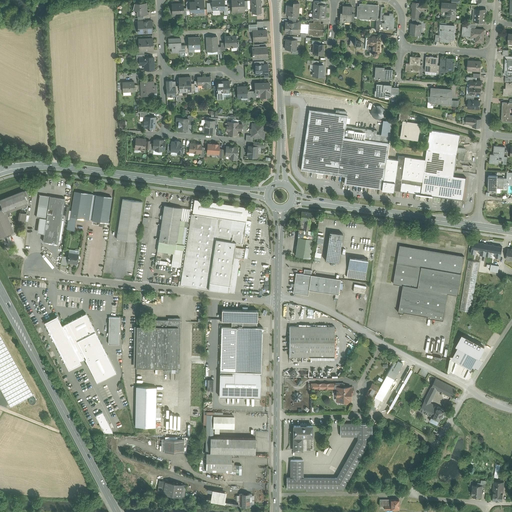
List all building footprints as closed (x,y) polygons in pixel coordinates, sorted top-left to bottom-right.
[(204,0),(195,1),(195,2),(190,2),(190,9),(190,12),(194,12),(194,15),(204,14),(204,9),(204,0)] [(223,0),(212,0),(212,3),(213,10),(213,11),(213,14),(224,14),(224,10),(224,6),(223,0)] [(244,0),(231,0),(232,12),(238,12),(237,7),(244,7),(244,1),(244,0)] [(260,0),(251,0),(252,12),(257,12),(261,12),(260,0)] [(320,2),(314,1),(313,17),(320,18),(325,18),(326,5),(320,4),(320,2)] [(299,3),(293,2),(293,5),(287,5),(286,15),(288,15),(298,16),(299,3)] [(427,3),(413,2),(412,16),(419,17),(420,17),(421,13),(420,13),(420,12),(419,12),(420,10),(427,11),(427,3)] [(147,3),(135,3),(133,10),(137,11),(138,15),(143,15),(150,14),(149,11),(147,12),(147,3)] [(456,4),(442,3),(442,10),(447,11),(446,18),(455,18),(456,4)] [(183,4),(172,4),(172,8),(172,14),(173,16),(183,15),(183,14),(184,14),(183,8),(183,4)] [(367,18),(368,4),(360,4),(360,8),(358,8),(357,17),(367,18)] [(368,4),(367,18),(376,19),(377,19),(377,18),(378,5),(372,5),(372,4),(368,4)] [(352,6),(342,5),(342,13),(341,13),(340,21),(344,22),(344,20),(351,21),(351,16),(352,6)] [(479,9),(476,8),(476,9),(475,16),(474,16),(474,21),(477,21),(485,22),(486,9),(479,9)] [(384,15),(383,15),(383,20),(385,20),(384,23),(383,23),(382,27),(387,27),(387,29),(393,29),(394,17),(393,17),(393,13),(389,13),(389,15),(384,15)] [(145,21),(138,21),(140,21),(140,29),(138,29),(138,33),(142,33),(142,32),(147,31),(147,33),(152,32),(152,20),(145,21)] [(289,23),(286,22),(286,32),(297,33),(297,23),(295,23),(289,23)] [(412,23),(411,34),(416,34),(416,35),(423,35),(423,34),(420,34),(421,28),(420,28),(420,24),(422,24),(422,23),(412,23)] [(476,29),(476,27),(471,27),(471,24),(470,24),(463,23),(462,36),(471,36),(471,28),(476,29)] [(313,24),(310,24),(309,34),(313,34),(313,35),(320,35),(320,31),(323,31),(323,25),(320,25),(313,24)] [(455,26),(441,25),(440,30),(442,30),(441,35),(441,41),(450,41),(450,39),(453,39),(453,34),(454,34),(455,26)] [(476,29),(471,28),(471,36),(477,37),(477,42),(483,42),(484,29),(476,29)] [(257,31),(253,31),(253,41),(267,40),(266,30),(257,31)] [(236,36),(224,36),(225,42),(225,47),(231,47),(231,48),(233,48),(233,46),(237,46),(236,36)] [(380,37),(372,36),(372,38),(368,37),(367,41),(367,44),(373,45),(372,53),(373,53),(373,55),(374,57),(376,57),(378,56),(378,53),(379,53),(380,37)] [(200,37),(188,38),(188,45),(188,49),(189,49),(194,49),(200,48),(200,37)] [(217,37),(206,37),(207,51),(217,51),(218,51),(217,47),(217,37)] [(153,38),(139,39),(139,40),(140,40),(140,44),(139,44),(139,48),(140,48),(140,50),(139,50),(139,51),(144,51),(145,50),(145,49),(153,49),(153,38)] [(180,38),(169,39),(169,47),(174,47),(174,53),(181,52),(181,45),(180,38)] [(293,39),(286,39),(285,50),(292,50),(296,50),(297,40),(297,39),(293,39)] [(353,43),(354,45),(355,46),(356,47),(358,47),(359,47),(361,46),(361,44),(361,41),(360,40),(358,39),(357,39),(355,40),(354,41),(353,43)] [(323,44),(314,44),(313,53),(322,54),(323,44)] [(267,47),(261,48),(261,47),(259,47),(253,48),(253,52),(252,52),(253,59),(268,58),(268,54),(267,54),(267,47)] [(421,57),(411,56),(410,64),(407,63),(406,69),(412,70),(412,71),(419,71),(420,71),(420,67),(421,57)] [(144,57),(139,57),(139,60),(140,64),(145,64),(145,69),(154,69),(153,57),(144,57)] [(438,58),(427,57),(426,71),(436,71),(437,71),(437,65),(438,58)] [(454,59),(447,58),(447,59),(441,58),(440,65),(439,73),(443,74),(444,71),(447,71),(447,70),(453,70),(454,70),(454,62),(454,59)] [(481,61),(468,60),(467,70),(480,71),(481,61)] [(264,64),(255,64),(256,74),(264,74),(264,75),(269,75),(268,70),(267,64),(264,64)] [(318,65),(314,65),(313,71),(313,72),(313,76),(322,76),(323,65),(318,65)] [(384,68),(376,67),(375,72),(377,72),(377,79),(391,80),(392,70),(384,69),(384,68)] [(210,76),(197,77),(197,81),(198,85),(205,85),(205,87),(211,87),(210,76)] [(191,77),(179,78),(179,86),(179,92),(191,91),(191,90),(191,83),(191,77)] [(153,81),(140,81),(141,95),(157,95),(157,93),(154,93),(153,85),(153,81)] [(176,92),(176,88),(172,88),(172,81),(166,81),(166,98),(176,98),(176,92)] [(229,81),(217,82),(217,86),(217,93),(218,93),(230,92),(229,81)] [(134,82),(123,82),(123,91),(131,91),(134,91),(134,85),(134,82)] [(510,82),(506,82),(506,88),(504,88),(503,95),(511,96),(511,90),(511,82),(510,82)] [(269,83),(255,83),(255,91),(255,93),(256,93),(261,92),(262,97),(270,97),(269,83)] [(391,86),(377,84),(376,91),(378,91),(378,96),(390,97),(390,94),(391,88),(391,86)] [(247,87),(237,87),(237,98),(247,97),(248,97),(247,91),(247,87)] [(442,89),(432,88),(431,97),(431,101),(431,102),(441,103),(442,89)] [(452,90),(442,89),(441,103),(451,104),(451,100),(452,90)] [(474,100),(468,100),(468,104),(469,104),(469,108),(479,108),(480,101),(474,100)] [(511,102),(510,103),(503,102),(502,121),(511,121),(511,115),(510,115),(510,107),(511,107),(511,102)] [(377,130),(345,126),(347,115),(346,115),(346,112),(340,111),(339,114),(309,109),(301,170),(345,176),(344,183),(382,189),(382,188),(383,181),(386,158),(390,136),(381,135),(381,133),(379,132),(379,134),(376,134),(377,130)] [(408,114),(399,113),(398,120),(403,121),(407,122),(408,114)] [(148,116),(145,116),(145,117),(145,122),(144,121),(142,123),(142,124),(143,126),(145,126),(144,127),(154,128),(155,117),(148,116)] [(481,119),(466,117),(465,123),(473,124),(473,127),(480,128),(481,119)] [(187,119),(177,118),(177,123),(178,125),(178,130),(187,130),(187,124),(188,119),(187,119)] [(206,120),(203,120),(201,120),(201,125),(204,125),(203,130),(204,132),(214,132),(214,123),(215,121),(211,120),(206,120)] [(407,122),(403,121),(401,137),(418,140),(420,124),(407,122)] [(238,123),(230,122),(230,126),(227,126),(227,130),(228,130),(228,134),(237,135),(237,130),(241,130),(241,129),(242,124),(238,124),(238,123)] [(260,124),(253,124),(252,136),(255,136),(255,138),(260,139),(260,136),(262,137),(263,125),(260,124)] [(460,134),(430,129),(427,150),(425,159),(422,159),(398,156),(398,160),(386,158),(383,181),(382,188),(382,189),(382,190),(393,192),(394,190),(463,200),(466,177),(454,176),(457,155),(458,147),(460,134)] [(145,140),(136,139),(135,148),(144,149),(145,148),(145,141),(145,140)] [(163,140),(156,139),(156,140),(154,140),(154,144),(153,149),(154,149),(155,149),(155,150),(162,150),(162,149),(164,150),(165,141),(163,141),(163,140)] [(179,141),(175,141),(175,142),(171,142),(171,144),(171,150),(177,151),(177,153),(182,154),(183,146),(182,146),(182,142),(179,142),(179,141)] [(200,144),(195,144),(190,144),(189,151),(194,152),(198,153),(198,152),(201,152),(201,147),(202,145),(200,145),(200,144)] [(217,144),(213,144),(208,144),(207,153),(218,154),(219,149),(219,145),(217,144)] [(238,147),(226,146),(226,150),(225,155),(226,155),(229,155),(230,156),(230,159),(237,159),(238,147)] [(253,146),(249,146),(249,149),(248,149),(247,153),(249,153),(248,157),(256,157),(256,155),(257,146),(253,146)] [(505,147),(494,146),(493,154),(490,154),(490,162),(498,163),(499,159),(503,159),(504,159),(504,156),(505,147)] [(497,176),(489,175),(488,189),(497,190),(497,192),(500,192),(500,188),(504,188),(504,185),(506,185),(507,178),(497,177),(497,176)] [(22,192),(0,200),(3,209),(5,212),(8,211),(22,205),(24,209),(27,207),(28,205),(22,192)] [(93,195),(75,192),(71,217),(89,219),(93,195)] [(50,196),(40,195),(36,217),(39,218),(46,219),(50,196)] [(111,197),(96,195),(92,220),(99,221),(105,222),(108,222),(111,197)] [(65,199),(50,196),(46,219),(45,229),(43,241),(58,244),(65,199)] [(143,202),(122,199),(117,239),(137,242),(143,202)] [(248,207),(195,199),(192,212),(246,221),(248,207)] [(495,204),(487,203),(486,210),(494,211),(494,207),(495,204)] [(511,203),(503,203),(503,206),(511,207),(511,209),(511,211),(511,203)] [(190,209),(164,205),(164,208),(163,208),(162,209),(162,210),(163,211),(163,215),(161,215),(160,216),(160,218),(161,219),(162,219),(157,251),(168,252),(168,247),(184,250),(189,213),(190,213),(189,213),(190,209)] [(3,209),(0,209),(0,234),(0,236),(12,232),(7,217),(5,212),(3,209)] [(311,212),(302,211),(300,219),(310,221),(311,212)] [(246,222),(194,214),(183,285),(208,289),(228,291),(229,285),(234,256),(247,258),(249,248),(242,247),(243,243),(246,222)] [(46,219),(39,218),(38,228),(45,229),(46,219)] [(310,221),(300,219),(297,237),(299,237),(313,239),(314,231),(309,230),(310,221)] [(343,234),(330,232),(325,260),(339,262),(343,234)] [(313,239),(299,237),(296,256),(310,258),(313,239)] [(464,256),(400,245),(393,284),(403,285),(398,312),(404,313),(404,312),(428,316),(428,317),(443,320),(448,293),(458,295),(464,256)] [(79,253),(69,252),(68,256),(67,262),(77,263),(79,253)] [(368,260),(350,257),(348,269),(366,272),(368,260)] [(479,262),(468,260),(460,310),(471,312),(479,262)] [(303,274),(296,273),(293,293),(308,295),(309,290),(311,275),(303,274)] [(341,279),(311,275),(309,290),(338,294),(341,279)] [(242,310),(222,309),(222,320),(232,321),(232,327),(236,327),(237,327),(257,327),(257,321),(258,311),(247,310),(247,308),(242,308),(242,310)] [(86,313),(67,323),(86,359),(97,382),(116,372),(86,313)] [(69,367),(80,362),(62,326),(56,316),(46,321),(69,367)] [(119,317),(109,317),(109,343),(119,344),(119,317)] [(174,320),(152,319),(152,326),(178,327),(180,327),(180,318),(174,318),(174,320)] [(86,359),(67,323),(62,326),(80,362),(86,359)] [(152,326),(137,326),(136,367),(177,368),(178,327),(152,326)] [(334,326),(289,326),(289,356),(334,357),(334,326)] [(232,327),(221,327),(220,371),(235,371),(236,327),(232,327)] [(257,327),(237,327),(236,327),(235,371),(261,372),(261,359),(262,359),(263,327),(257,327)] [(0,334),(0,387),(11,407),(33,395),(0,334)] [(477,357),(459,347),(453,358),(471,368),(477,357)] [(401,364),(394,361),(375,396),(380,399),(392,377),(393,378),(401,364)] [(293,377),(297,373),(293,369),(289,373),(293,377)] [(220,371),(219,396),(260,397),(261,372),(235,371),(220,371)] [(456,388),(436,378),(431,387),(437,390),(440,392),(442,394),(443,393),(452,397),(456,388)] [(156,387),(136,387),(135,426),(155,427),(156,387)] [(343,387),(337,387),(337,400),(344,400),(344,401),(344,403),(345,404),(346,404),(347,404),(348,403),(348,401),(348,400),(350,400),(350,388),(344,388),(343,387)] [(437,390),(431,387),(425,400),(430,403),(437,390)] [(299,391),(295,391),(291,395),(291,399),(295,403),(299,403),(302,399),(302,395),(299,391)] [(430,403),(425,400),(419,411),(432,417),(430,421),(437,424),(439,420),(445,410),(438,406),(437,406),(430,403)] [(102,412),(95,416),(104,432),(112,432),(102,412)] [(223,416),(213,416),(213,427),(223,427),(223,416)] [(234,416),(223,416),(223,427),(233,428),(234,416)] [(368,423),(358,423),(358,424),(340,424),(340,436),(358,436),(358,440),(337,478),(303,478),(303,460),(291,460),(291,478),(287,478),(286,488),(306,488),(306,490),(335,490),(335,488),(343,488),(368,442),(368,436),(372,436),(372,424),(368,424),(368,423)] [(312,426),(294,426),(294,436),(296,436),(296,438),(294,438),(294,451),(302,451),(302,450),(304,450),(304,439),(306,439),(306,436),(312,436),(312,426)] [(213,437),(210,437),(210,452),(232,453),(238,453),(255,453),(255,438),(234,438),(213,437)] [(163,439),(162,452),(184,452),(184,439),(163,439)] [(210,452),(207,452),(206,470),(231,471),(232,456),(232,453),(210,452)] [(504,482),(494,481),(493,495),(493,498),(493,500),(503,501),(503,493),(504,482)] [(183,485),(165,483),(162,495),(181,498),(183,485)] [(481,486),(478,486),(478,485),(473,485),(473,488),(472,488),(472,494),(473,494),(473,495),(481,496),(482,487),(482,486),(481,486)] [(226,493),(211,491),(210,503),(225,505),(226,493)] [(249,494),(241,494),(240,508),(249,508),(249,494)] [(399,509),(399,499),(390,499),(390,500),(390,505),(387,505),(384,506),(384,509),(399,509)]
